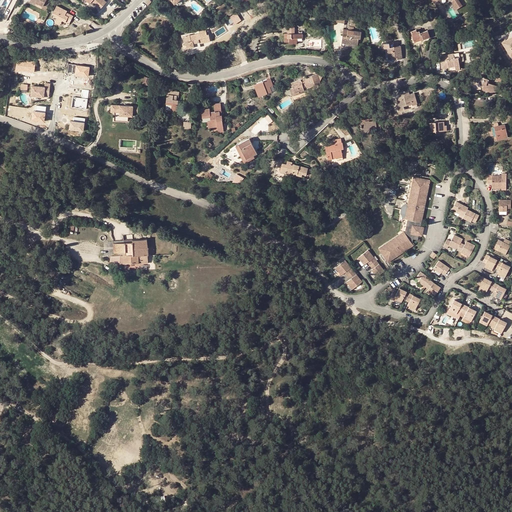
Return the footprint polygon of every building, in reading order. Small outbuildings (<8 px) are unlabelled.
[(32,0),(43,5),(42,8),(46,10),(49,2),(46,1),(46,0),(32,0)] [(92,1),(100,9),(107,1),(105,0),(87,0),(90,2),(92,1)] [(431,0),(433,2),(435,0),(436,0),(437,1),(437,0),(451,0),(452,0),(453,7),(455,10),(462,5),(458,0),(431,0)] [(67,10),(57,5),(53,13),(58,16),(56,19),(61,22),(62,20),(66,21),(66,20),(70,22),(73,15),(69,13),(68,15),(65,14),(67,10)] [(289,43),(296,43),(296,38),(302,38),(302,33),(294,33),(294,27),(288,27),(287,33),(285,33),(285,41),(289,42),(289,43)] [(348,30),(343,29),(341,43),(346,43),(358,45),(358,38),(359,36),(360,36),(361,32),(359,31),(353,30),(354,28),(348,27),(348,30)] [(206,29),(199,31),(199,32),(190,35),(190,34),(183,36),(184,42),(183,42),(184,48),(194,46),(194,47),(201,46),(200,43),(210,41),(208,34),(207,34),(206,29)] [(428,30),(420,33),(418,34),(417,31),(416,29),(411,31),(414,40),(421,37),(421,40),(430,37),(428,30)] [(511,56),(511,55),(511,36),(503,41),(511,56)] [(397,57),(398,59),(402,58),(400,46),(394,46),(393,42),(384,43),(384,48),(387,47),(389,58),(394,57),(397,57)] [(440,55),(442,67),(448,66),(449,70),(459,68),(458,60),(458,57),(459,56),(459,52),(440,55)] [(17,60),(16,71),(34,72),(35,62),(17,60)] [(90,67),(68,64),(67,73),(75,74),(74,76),(89,78),(90,67)] [(482,89),(494,93),(497,86),(489,83),(490,79),(477,75),(475,81),(484,84),(482,89)] [(291,82),(293,88),(295,93),(299,92),(299,91),(308,89),(307,87),(311,86),(308,77),(291,82)] [(261,96),(272,91),(270,87),(267,79),(257,83),(258,87),(256,88),(258,93),(259,92),(261,96)] [(31,96),(43,97),(44,94),(49,94),(50,84),(45,83),(44,87),(32,86),(31,96)] [(80,98),(73,97),(71,108),(86,110),(89,90),(82,89),(80,98)] [(177,111),(178,99),(176,99),(177,95),(178,96),(179,92),(172,91),(173,89),(167,89),(167,94),(166,103),(167,103),(166,109),(171,109),(171,110),(177,111)] [(398,106),(399,111),(404,109),(403,106),(412,104),(412,105),(417,104),(414,93),(409,94),(401,97),(397,98),(399,106),(398,106)] [(167,103),(166,103),(164,103),(163,109),(166,112),(171,112),(171,110),(171,109),(166,109),(167,103)] [(223,126),(222,115),(220,115),(220,111),(221,111),(221,103),(214,104),(215,111),(209,112),(209,109),(202,109),(203,122),(208,121),(208,128),(213,127),(223,126)] [(113,105),(113,112),(117,112),(122,112),(121,115),(130,116),(135,116),(135,113),(140,114),(140,106),(113,105)] [(32,120),(44,122),(46,113),(33,111),(32,120)] [(122,112),(117,112),(116,115),(116,121),(130,122),(130,116),(121,115),(122,112)] [(73,122),(70,121),(69,131),(83,132),(85,119),(73,117),(73,122)] [(362,123),(363,134),(377,132),(378,135),(381,134),(380,124),(376,124),(376,121),(362,123)] [(438,122),(434,122),(430,122),(431,131),(440,131),(446,130),(446,125),(444,125),(444,122),(438,122)] [(494,126),(497,139),(507,137),(504,124),(494,126)] [(239,144),(247,159),(254,155),(257,153),(251,143),(249,138),(239,144)] [(334,144),(325,146),(328,159),(332,158),(332,156),(336,155),(336,157),(337,159),(343,158),(341,149),(343,148),(342,142),(341,142),(340,138),(333,140),(334,144)] [(247,159),(239,144),(236,145),(245,162),(255,157),(254,155),(247,159)] [(279,158),(276,170),(285,173),(292,174),(293,173),(302,175),(302,174),(306,174),(308,167),(294,164),(294,166),(291,165),(292,161),(288,161),(287,164),(282,163),(283,159),(279,158)] [(502,176),(489,175),(488,184),(492,184),(492,188),(502,189),(502,190),(507,190),(507,174),(502,174),(502,176)] [(242,184),(243,176),(236,175),(234,182),(242,184)] [(421,178),(412,176),(406,203),(403,206),(401,213),(404,217),(401,231),(402,232),(380,248),(389,262),(415,245),(413,243),(414,239),(419,240),(421,235),(422,227),(431,178),(421,176),(421,178)] [(511,209),(511,201),(500,201),(500,212),(507,212),(507,209),(511,209)] [(468,208),(456,202),(453,209),(456,211),(456,213),(464,216),(468,210),(468,208)] [(468,210),(464,216),(463,218),(471,222),(472,221),(476,223),(479,216),(468,210)] [(447,239),(444,246),(447,248),(449,245),(457,250),(462,242),(463,239),(454,235),(451,241),(447,239)] [(120,263),(148,262),(148,248),(147,247),(146,239),(132,239),(133,241),(113,243),(114,252),(125,252),(126,255),(111,256),(110,262),(120,262),(120,263)] [(504,242),(499,240),(495,247),(507,253),(511,243),(511,242),(506,239),(504,242)] [(465,244),(462,242),(457,250),(470,256),(475,246),(467,241),(465,244)] [(368,250),(358,258),(364,265),(368,263),(370,266),(376,261),(368,250)] [(497,261),(487,255),(483,262),(487,264),(485,267),(492,270),(497,261)] [(346,260),(336,268),(342,276),(346,273),(348,276),(354,271),(346,260)] [(376,261),(370,266),(372,268),(371,269),(377,278),(384,272),(376,261)] [(439,261),(434,267),(433,269),(441,274),(442,273),(446,275),(450,268),(439,261)] [(511,268),(500,262),(496,269),(500,271),(498,274),(506,278),(511,268)] [(362,282),(354,271),(348,276),(350,279),(347,282),(353,289),(362,282)] [(431,279),(421,272),(416,278),(419,280),(418,281),(426,287),(431,280),(431,279)] [(481,285),(480,288),(489,292),(491,289),(494,291),(498,283),(486,277),(481,285)] [(441,288),(431,280),(426,287),(428,289),(427,290),(435,296),(441,288)] [(510,290),(498,284),(494,291),(497,292),(495,296),(504,300),(510,290)] [(394,291),(390,298),(394,300),(395,299),(402,302),(403,300),(406,301),(410,294),(400,288),(398,293),(394,291)] [(422,300),(410,294),(406,301),(409,302),(408,306),(417,310),(422,300)] [(454,299),(448,310),(457,315),(459,311),(462,313),(466,306),(454,299)] [(478,313),(466,306),(462,313),(465,315),(463,318),(472,323),(478,313)] [(485,311),(479,322),(488,326),(490,323),(493,325),(497,317),(485,311)] [(509,324),(497,317),(493,325),(496,326),(494,330),(503,334),(509,324)]
